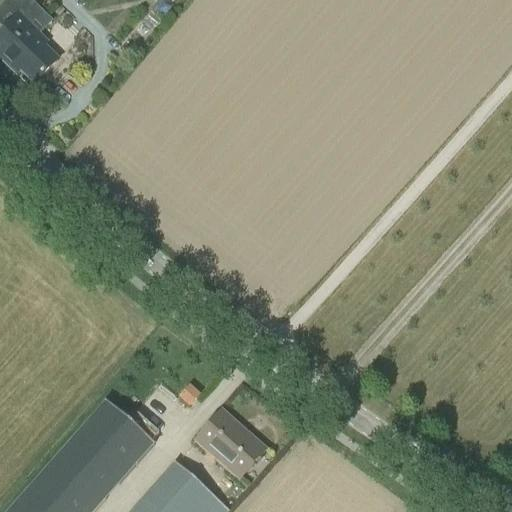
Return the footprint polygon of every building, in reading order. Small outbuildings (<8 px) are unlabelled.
[(33,87),(57,63),(37,43),(40,40),(18,18),(0,36),(0,62),(1,63),(5,59),(22,77),(21,81),(27,87),(32,86),(33,87)] [(189,389),(180,400),(189,408),(199,398),(189,389)] [(96,511),(154,448),(106,405),(10,511),(96,511)] [(237,436),(217,418),(194,445),(238,483),(265,452),(242,431),(237,436)] [(226,511),(175,467),(134,511),(226,511)]
